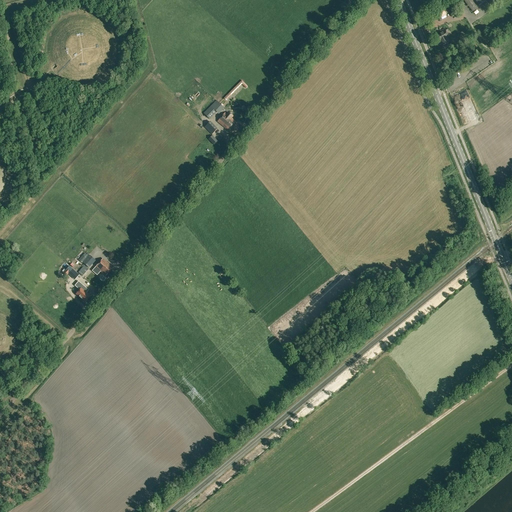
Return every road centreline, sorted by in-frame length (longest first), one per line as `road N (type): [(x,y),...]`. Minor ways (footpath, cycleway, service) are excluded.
road 1 (unclassified): [(0,415),(336,34),(356,0)]
road 2 (secondary): [(504,260),(399,0)]
